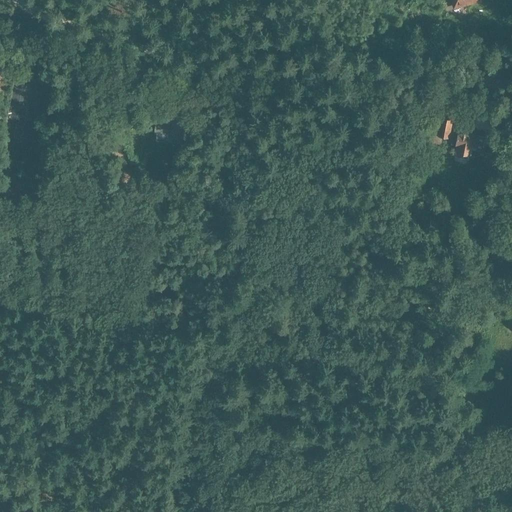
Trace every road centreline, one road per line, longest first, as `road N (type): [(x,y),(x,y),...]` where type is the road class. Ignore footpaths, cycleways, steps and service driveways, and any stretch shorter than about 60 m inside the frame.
road 1 (track): [(511,92),(237,72),(164,57),(7,0)]
road 2 (track): [(395,511),(511,486)]
